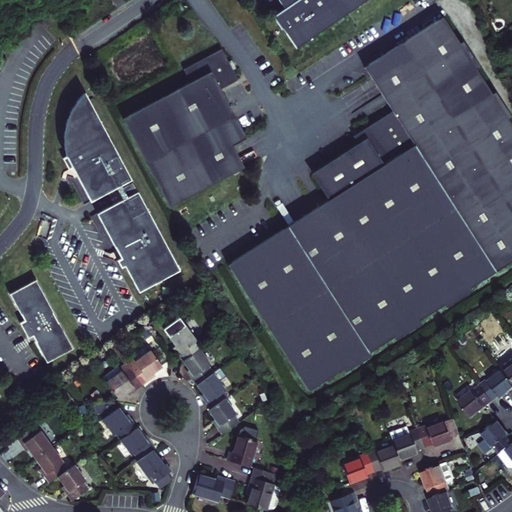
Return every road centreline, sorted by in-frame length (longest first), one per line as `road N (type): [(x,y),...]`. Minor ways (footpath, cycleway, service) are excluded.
road 1 (unclassified): [(150,0),(76,48),(49,78),(36,122),(33,190),(0,245)]
road 2 (residential): [(190,442),(194,408),(177,388),(154,394),(149,415),(181,439)]
